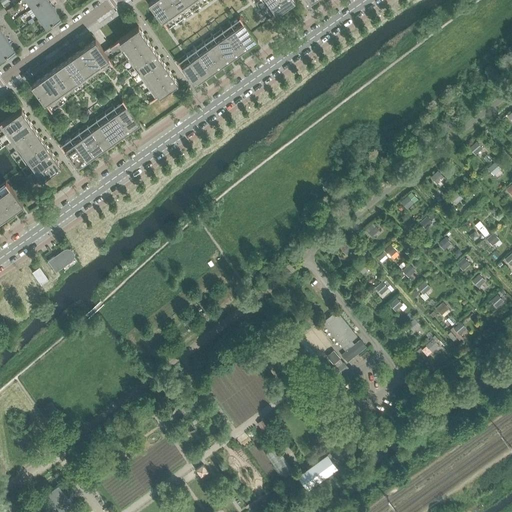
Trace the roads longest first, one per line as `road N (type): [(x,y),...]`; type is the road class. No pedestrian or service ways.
road 1 (tertiary): [(0,258),(366,0)]
road 2 (residential): [(0,82),(116,0)]
